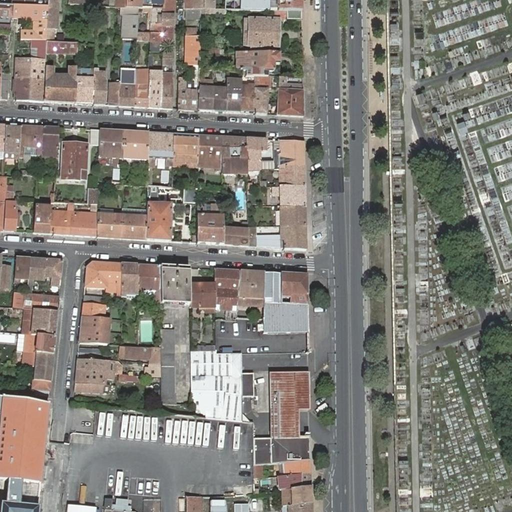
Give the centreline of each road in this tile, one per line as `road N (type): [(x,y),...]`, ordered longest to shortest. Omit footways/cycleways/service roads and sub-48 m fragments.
road 1 (primary): [(364,511),(356,0)]
road 2 (residential): [(0,113),(333,129)]
road 3 (residential): [(339,262),(74,249)]
road 4 (primary): [(339,262),(338,511)]
road 5 (primary): [(333,129),(339,262)]
road 6 (primary): [(330,0),(333,129)]
